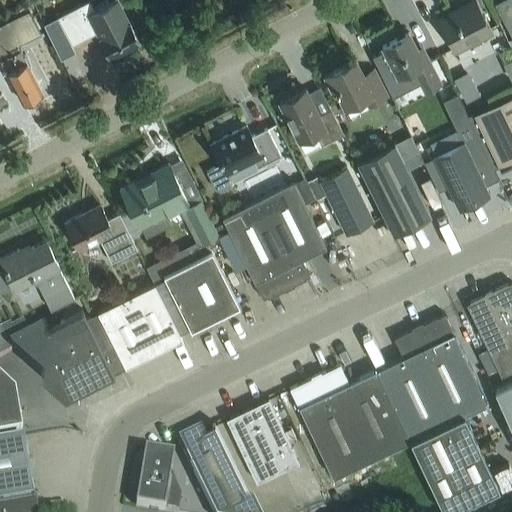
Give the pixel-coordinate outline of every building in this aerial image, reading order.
[(139,41),(121,7),(113,11),(107,0),(93,7),(89,0),(86,0),(57,15),(72,44),(96,31),(109,56),(139,41)] [(476,0),(471,0),(437,18),(454,51),(493,31),(476,0)] [(511,2),(499,10),(511,36),(511,2)] [(27,6),(0,20),(0,59),(1,59),(22,101),(42,91),(21,50),(44,38),(27,6)] [(383,49),(372,54),(392,96),(420,82),(424,90),(440,82),(426,54),(421,56),(409,32),(382,46),(383,49)] [(356,59),(324,75),(331,89),(335,88),(344,107),(365,97),(369,104),(387,95),(373,68),(373,69),(374,72),(364,77),(356,59)] [(465,71),(452,78),(463,101),(477,94),(465,71)] [(305,88),(279,102),(298,140),(314,132),(320,145),(343,133),(330,108),(318,114),(305,88)] [(511,92),(474,111),(468,114),(471,122),(493,168),(500,165),(500,166),(511,160),(511,92)] [(434,157),(424,161),(438,191),(448,186),(459,208),(460,208),(462,207),(489,193),(485,184),(498,178),(493,168),(471,122),(456,129),(429,142),(435,154),(433,155),(434,157)] [(221,163),(206,170),(215,188),(221,190),(229,186),(231,180),(227,172),(253,159),(257,166),(280,154),(267,127),(251,135),(246,125),(211,143),(221,163)] [(394,141),(356,160),(393,232),(431,214),(404,161),(419,153),(410,135),(395,143),(394,141)] [(121,187),(120,187),(130,207),(119,212),(129,231),(188,201),(169,163),(168,163),(170,167),(123,191),(121,187)] [(347,166),(320,179),(346,233),(373,220),(347,166)] [(315,198),(325,193),(316,176),(307,180),(315,198)] [(293,180),(222,215),(263,298),(310,274),(302,258),(326,245),(293,180)] [(201,199),(186,207),(203,241),(218,233),(201,199)] [(137,247),(129,231),(119,212),(107,218),(101,205),(82,214),(81,212),(65,220),(79,249),(100,239),(111,261),(137,247)] [(19,249),(0,257),(0,258),(14,286),(27,280),(38,283),(50,308),(74,297),(57,265),(58,264),(46,240),(21,253),(19,249)] [(163,273),(165,277),(154,282),(179,332),(190,326),(193,333),(219,320),(217,315),(239,304),(212,249),(163,273)] [(511,282),(511,280),(466,302),(501,374),(511,368),(511,282)] [(179,332),(154,282),(92,314),(120,369),(182,338),(179,332)] [(120,369),(92,314),(86,316),(84,311),(78,314),(10,348),(11,351),(32,369),(64,397),(114,372),(120,369)] [(403,355),(375,368),(410,440),(444,511),(499,485),(464,414),(488,403),(444,312),(394,337),(403,355)] [(32,369),(11,351),(10,348),(0,330),(0,362),(21,382),(32,369)] [(410,440),(375,368),(349,381),(340,363),(289,387),(333,477),(410,440)] [(0,377),(0,435),(21,432),(14,391),(0,377)] [(511,379),(494,388),(511,426),(511,379)] [(268,397),(226,417),(256,481),(298,461),(268,397)] [(258,511),(214,423),(177,441),(212,511),(258,511)] [(23,439),(0,443),(0,511),(37,511),(35,499),(33,499),(23,439)] [(145,450),(135,506),(164,511),(173,455),(145,450)]
